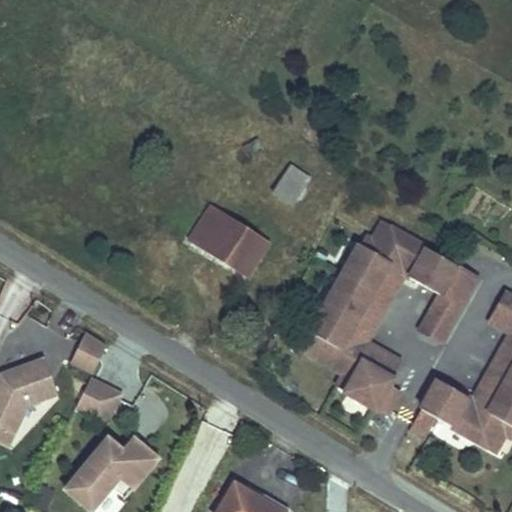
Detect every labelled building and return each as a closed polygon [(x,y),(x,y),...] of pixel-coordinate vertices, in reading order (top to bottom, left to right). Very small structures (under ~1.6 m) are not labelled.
[(319,161),(296,148),(278,177),(301,191),(319,161)] [(227,212),(208,202),(190,229),(251,266),(272,230),(231,205),(227,212)] [(459,262),(385,220),(375,237),(368,233),(304,346),(347,371),(340,384),(378,405),(380,401),(391,407),(403,387),(392,381),(404,359),(368,339),(407,271),(442,291),(459,262)] [(443,341),(481,275),(459,262),(442,291),(421,328),(443,341)] [(511,330),(511,291),(508,290),(491,319),(511,330)] [(84,332),(70,362),(93,373),(105,346),(84,332)] [(511,333),(476,397),(441,376),(413,426),(428,434),(439,415),(498,448),(508,431),(511,433),(511,333)] [(56,396),(42,360),(0,376),(0,429),(14,436),(27,407),(56,396)] [(107,422),(120,395),(89,380),(76,407),(107,422)] [(0,445),(8,450),(14,436),(0,429),(0,445)] [(124,501),(153,466),(136,457),(129,467),(121,462),(121,461),(122,460),(123,459),(123,458),(124,456),(125,455),(125,454),(125,453),(107,441),(90,461),(92,462),(79,478),(78,476),(64,492),(87,511),(92,511),(111,490),(124,501)] [(157,462),(130,447),(125,453),(125,454),(125,455),(124,456),(123,458),(123,459),(122,460),(121,461),(121,462),(129,467),(136,457),(153,466),(157,462)] [(41,511),(45,511),(53,496),(39,490),(31,507),(41,511)] [(262,511),(230,492),(217,511),(262,511)]
